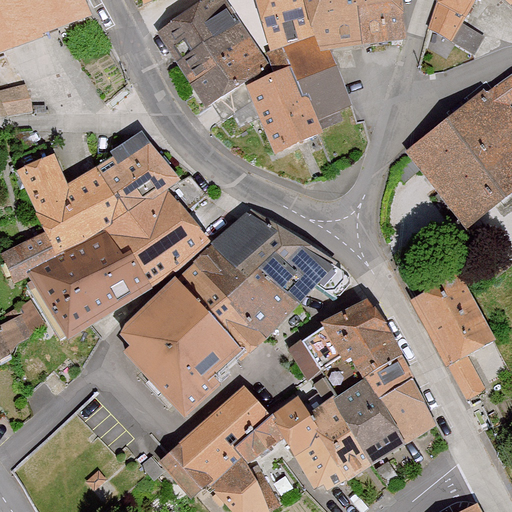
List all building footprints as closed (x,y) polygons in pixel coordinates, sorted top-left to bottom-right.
[(78,0),(5,0),(0,2),(0,53),(41,38),(40,34),(85,17),(78,0)] [(222,0),(206,0),(157,34),(180,66),(240,25),(222,0)] [(306,0),(254,0),(269,54),(283,48),(305,37),(306,0)] [(316,121),(351,108),(329,52),(364,47),(359,4),(396,0),(306,0),(305,37),(283,48),(316,121)] [(404,40),(399,0),(396,0),(359,4),(364,47),(404,40)] [(511,0),(439,0),(430,28),(453,43),(472,0),(500,0),(511,10),(511,0)] [(240,25),(180,66),(209,108),(213,105),(262,73),(270,68),(240,25)] [(259,115),(273,152),(321,133),(316,121),(283,48),(269,54),(274,77),(267,79),(262,73),(213,105),(223,120),(230,116),(241,129),(259,115)] [(511,194),(511,112),(507,106),(511,103),(511,79),(493,87),(406,153),(465,230),(511,194)] [(27,85),(1,89),(6,113),(33,112),(27,85)] [(143,140),(95,171),(127,220),(164,192),(179,182),(143,140)] [(15,174),(45,234),(60,262),(105,234),(127,220),(95,171),(67,190),(51,158),(15,174)] [(206,239),(164,192),(127,220),(105,234),(122,264),(128,260),(147,291),(176,267),(206,239)] [(248,212),(208,249),(247,288),(258,278),(296,308),(335,263),(248,212)] [(17,284),(32,277),(60,262),(45,234),(3,255),(17,284)] [(67,338),(147,291),(128,260),(122,264),(105,234),(60,262),(32,277),(67,338)] [(208,249),(169,284),(234,358),(238,362),(296,308),(258,278),(247,288),(208,249)] [(494,342),(459,275),(411,300),(464,400),(484,390),(466,357),(494,342)] [(125,354),(184,417),(218,387),(211,380),(234,358),(169,284),(119,335),(131,348),(125,354)] [(0,361),(14,353),(10,347),(45,327),(30,302),(10,314),(13,321),(0,328),(0,361)] [(361,380),(402,358),(366,305),(330,324),(302,344),(322,381),(352,364),(361,380)] [(373,401),(409,381),(413,379),(402,358),(361,380),(363,383),(373,401)] [(352,364),(322,381),(330,396),(361,380),(352,364)] [(347,481),(371,465),(333,401),(330,396),(322,381),(313,386),(324,405),(308,417),(321,436),(345,478),(347,481)] [(435,427),(409,381),(373,401),(363,383),(333,401),(371,465),(435,427)] [(232,448),(269,417),(247,390),(159,463),(189,499),(206,484),(215,493),(247,465),(232,448)] [(282,436),(294,456),(321,436),(308,417),(297,399),(269,417),(282,436)] [(282,436),(269,417),(232,448),(247,465),(282,436)] [(328,488),(345,478),(321,436),(294,456),(316,488),(324,482),(328,488)] [(267,511),(259,486),(247,465),(215,493),(232,511),(267,511)]
